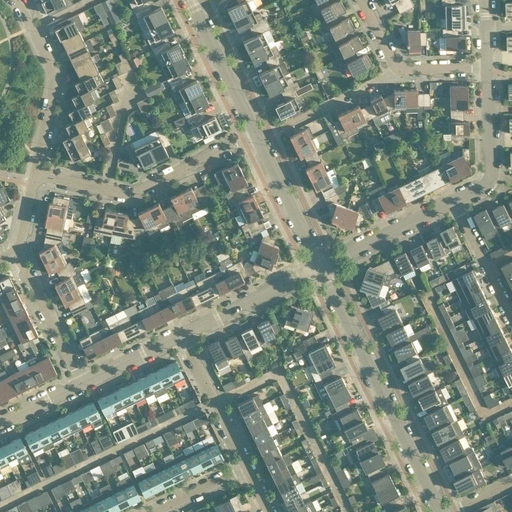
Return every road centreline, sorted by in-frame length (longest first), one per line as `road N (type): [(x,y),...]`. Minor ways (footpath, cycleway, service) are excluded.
road 1 (tertiary): [(440,511),(320,265)]
road 2 (residential): [(35,175),(134,192),(254,135)]
road 3 (unknown): [(346,511),(283,375),(271,371),(215,400)]
road 4 (residential): [(35,175),(51,67),(11,0)]
road 5 (residential): [(181,333),(320,265)]
road 6 (residential): [(454,201),(490,179),(486,71)]
road 7 (tertiary): [(254,135),(190,0)]
road 8 (residential): [(245,468),(181,333)]
road 9 (residential): [(320,265),(454,201)]
road 10 (residential): [(79,383),(15,250)]
road 11 (tertiary): [(320,265),(254,135)]
road 12 (residential): [(511,307),(454,201)]
